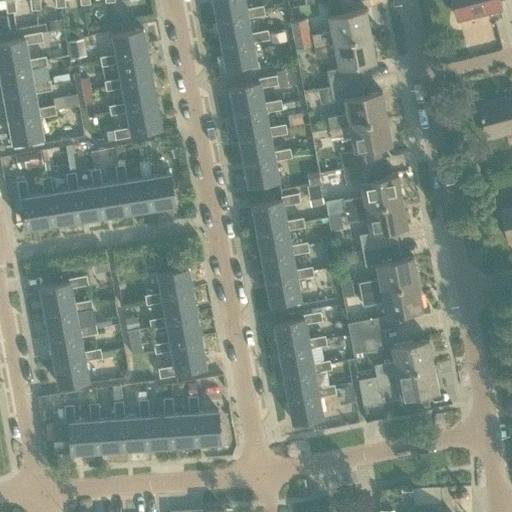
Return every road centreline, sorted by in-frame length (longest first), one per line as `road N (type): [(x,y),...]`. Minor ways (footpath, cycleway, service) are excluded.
road 1 (residential): [(263,472),(173,0)]
road 2 (unclassified): [(263,472),(488,431)]
road 3 (unclassified): [(45,490),(263,472)]
road 4 (residential): [(462,289),(421,76)]
road 5 (residential): [(32,491),(0,288)]
road 6 (residential): [(488,431),(462,289)]
